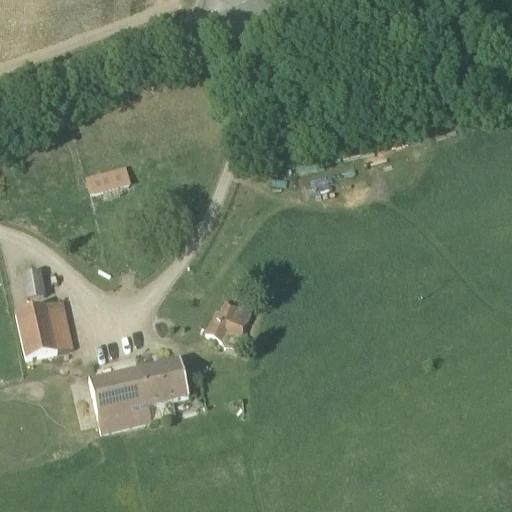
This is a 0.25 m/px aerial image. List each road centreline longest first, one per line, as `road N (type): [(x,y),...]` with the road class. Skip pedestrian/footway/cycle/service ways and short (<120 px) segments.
road 1 (residential): [(0,236),(94,306),(133,312),(165,298),(215,217),(239,146),(243,71),(222,25)]
road 2 (unclassified): [(222,25),(0,108)]
